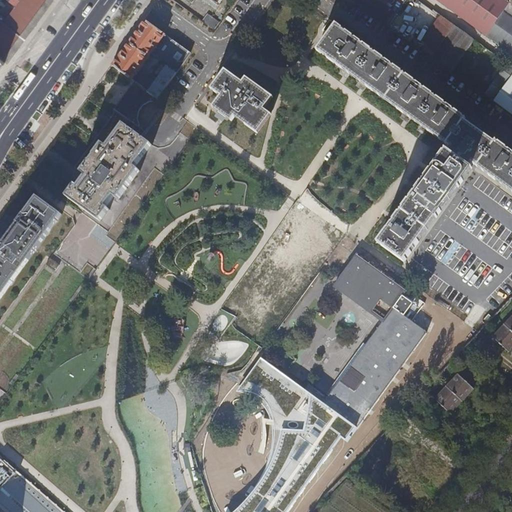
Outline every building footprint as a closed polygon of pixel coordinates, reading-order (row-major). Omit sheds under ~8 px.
[(0,0),(0,19),(23,37),(50,0),(0,0)] [(351,0),(388,26),(405,0),(393,0),(386,11),(371,0),(351,0)] [(509,3),(504,0),(437,0),(487,35),(509,3)] [(511,5),(509,3),(487,35),(486,36),(509,53),(511,48),(511,5)] [(215,30),(220,24),(208,14),(203,21),(215,30)] [(443,17),(421,49),(433,58),(455,26),(443,17)] [(0,56),(6,61),(23,37),(0,19),(0,56)] [(329,34),(336,24),(330,19),(323,30),(329,34)] [(148,92),(158,100),(191,54),(145,20),(112,65),(132,80),(153,51),(170,63),(148,92)] [(511,191),(511,151),(498,141),(496,143),(466,121),(467,119),(336,24),(329,34),(317,51),(451,147),(448,151),(446,149),(378,243),(405,262),(473,169),(471,167),(474,164),(484,171),(511,191)] [(456,26),(433,58),(453,72),(471,46),(475,41),(456,26)] [(482,45),(475,41),(471,46),(478,51),(482,45)] [(511,67),(509,66),(487,96),(495,102),(498,97),(511,76),(511,67)] [(243,85),(226,72),(212,90),(222,98),(214,107),(229,119),(233,121),(236,117),(247,125),(245,127),(255,135),(269,116),(262,111),(271,99),(247,81),(243,85)] [(511,76),(498,97),(511,106),(511,76)] [(116,111),(146,132),(144,130),(142,125),(142,123),(141,119),(142,115),(145,110),(149,106),(153,104),(157,103),(162,104),(165,105),(158,100),(148,92),(135,83),(114,111),(115,112),(116,111)] [(146,132),(166,105),(165,105),(162,104),(157,103),(153,104),(149,106),(145,110),(142,115),(141,119),(142,123),(142,125),(144,130),(146,132)] [(145,133),(146,132),(116,111),(115,112),(117,113),(114,119),(78,169),(89,177),(81,188),(78,187),(70,198),(102,222),(111,210),(108,208),(116,197),(121,201),(142,172),(137,169),(153,146),(126,126),(129,122),(145,133)] [(57,168),(49,162),(44,169),(53,176),(54,176),(57,171),(57,168)] [(0,301),(62,217),(38,199),(25,216),(25,215),(18,225),(2,247),(2,246),(0,248),(0,301)] [(346,238),(332,262),(338,265),(352,241),(346,238)] [(394,309),(403,296),(405,293),(356,258),(336,286),(385,322),(394,309)] [(413,304),(403,296),(394,309),(404,317),(413,304)] [(454,327),(418,301),(409,314),(424,325),(421,329),(426,333),(429,329),(444,340),(454,327)] [(227,302),(223,309),(234,314),(238,307),(227,302)] [(404,317),(394,309),(385,322),(325,405),(359,430),(428,334),(426,333),(421,329),(404,317)] [(232,326),(249,337),(256,327),(239,315),(232,326)] [(483,322),(487,325),(494,318),(492,317),(490,315),(483,322)] [(510,353),(511,350),(511,319),(494,338),(510,353)] [(495,349),(485,340),(479,347),(489,356),(495,349)] [(241,504),(235,511),(289,511),(359,430),(325,405),(260,357),(231,391),(257,393),(267,398),(273,409),(275,427),(273,447),(268,464),(255,491),(241,504)] [(438,374),(440,375),(446,368),(445,366),(438,374)] [(451,415),(474,390),(459,375),(436,399),(451,415)] [(416,386),(423,393),(429,386),(422,380),(416,386)] [(392,477),(416,452),(401,437),(377,462),(392,477)] [(0,492),(17,472),(0,457),(0,492)] [(370,474),(375,469),(365,460),(360,465),(370,474)] [(62,511),(17,472),(0,492),(0,502),(10,511),(62,511)]
